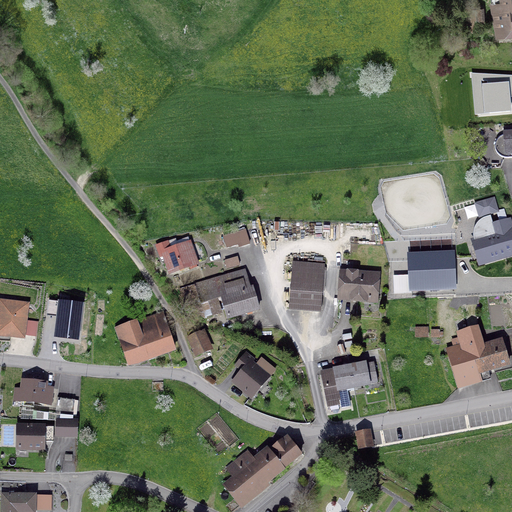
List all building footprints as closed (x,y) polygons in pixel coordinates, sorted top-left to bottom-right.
[(511,0),(499,0),(502,11),(492,13),(496,35),(511,32),(511,0)] [(470,30),(482,30),(480,10),(469,11),(470,30)] [(511,76),(473,75),(476,112),(510,109),(509,96),(511,95),(511,76)] [(511,128),(502,129),(503,134),(503,136),(499,138),(496,141),(494,145),(494,149),(496,153),(499,156),(503,158),(507,159),(511,158),(511,128)] [(480,261),(511,251),(511,228),(473,240),(480,261)] [(241,247),(249,245),(244,231),(222,238),(226,249),(240,244),(241,247)] [(169,274),(196,264),(188,244),(169,251),(166,243),(156,247),(159,258),(163,256),(169,274)] [(453,252),(409,254),(410,287),(454,286),(453,252)] [(320,289),(322,268),(293,266),(291,287),(320,289)] [(339,300),(376,303),(378,275),(341,272),(339,300)] [(214,290),(217,302),(221,300),(227,319),(258,310),(252,289),(249,290),(247,280),(214,290)] [(318,310),(320,289),(291,287),(290,308),(318,310)] [(82,304),(59,301),(55,336),(78,339),(82,304)] [(10,335),(21,337),(25,306),(7,304),(0,309),(0,341),(9,343),(10,335)] [(162,314),(115,330),(127,365),(174,350),(162,314)] [(467,376),(508,364),(502,344),(483,349),(477,329),(457,334),(458,339),(451,341),(454,348),(446,350),(457,389),(469,386),(467,376)] [(196,354),(209,349),(202,334),(197,336),(195,331),(187,334),(196,354)] [(243,371),(233,382),(250,397),(267,378),(251,364),(253,361),(245,355),(236,365),(243,371)] [(365,364),(349,367),(353,388),(368,385),(368,384),(376,383),(372,364),(365,365),(365,364)] [(337,391),(353,388),(349,367),(333,370),(333,371),(325,372),(328,385),(323,386),(327,406),(339,404),(337,391)] [(50,404),(51,398),(52,389),(44,388),(45,385),(22,382),(21,392),(15,391),(14,400),(50,404)] [(56,399),(54,414),(72,417),(74,401),(56,399)] [(56,428),(56,436),(75,437),(75,422),(57,421),(56,428)] [(41,442),(52,442),(53,428),(18,427),(18,449),(41,449),(41,442)] [(371,448),(368,433),(356,435),(359,450),(371,448)] [(225,486),(239,503),(300,454),(291,442),(286,446),(282,442),(269,451),(269,450),(247,467),(240,458),(227,469),(234,478),(225,486)] [(33,511),(34,496),(1,495),(0,511),(33,511)]
